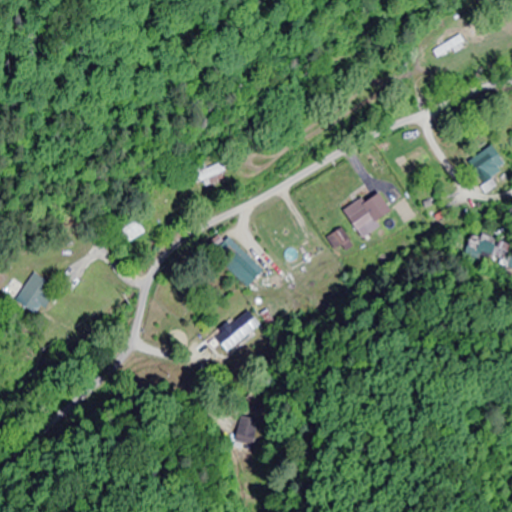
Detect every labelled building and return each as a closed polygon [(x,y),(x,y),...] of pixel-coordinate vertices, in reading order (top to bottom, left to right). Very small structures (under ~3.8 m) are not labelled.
[(440,61),(466,45),(461,35),(434,51),(440,61)] [(508,168),(493,146),(470,162),(485,184),(508,168)] [(230,181),(227,165),(203,170),(207,186),(230,181)] [(396,216),(382,192),(348,212),(362,237),(396,216)] [(146,234),(138,219),(120,228),(127,244),(146,234)] [(330,239),(335,249),(346,243),(341,233),(330,239)] [(230,240),(216,253),(248,289),(263,275),(230,240)] [(18,302),(43,318),(61,291),(37,274),(18,302)] [(256,333),(245,317),(216,337),(227,353),(256,333)] [(233,442),(248,446),(256,421),(241,416),(233,442)]
